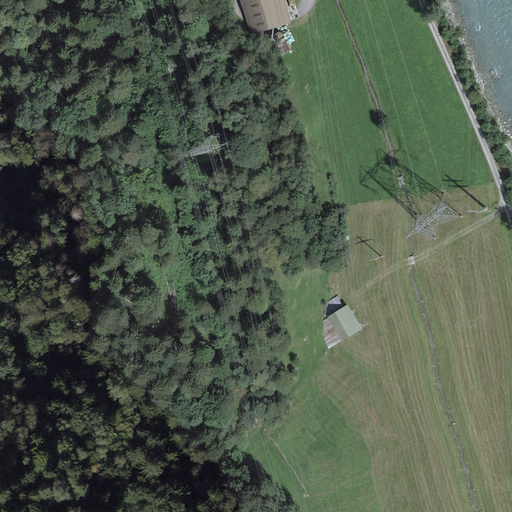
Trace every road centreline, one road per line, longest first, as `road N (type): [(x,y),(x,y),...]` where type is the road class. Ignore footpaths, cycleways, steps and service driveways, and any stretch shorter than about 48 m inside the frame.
road 1 (track): [(511,223),(428,0)]
road 2 (track): [(506,204),(364,290)]
